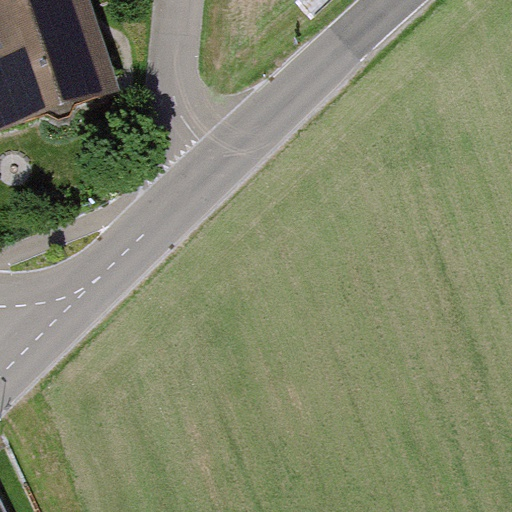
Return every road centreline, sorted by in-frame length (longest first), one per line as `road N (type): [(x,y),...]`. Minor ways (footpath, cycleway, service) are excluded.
road 1 (unclassified): [(220,165),(97,283),(19,326)]
road 2 (unclassified): [(399,0),(220,165)]
road 3 (residential): [(220,165),(178,101),(181,0)]
